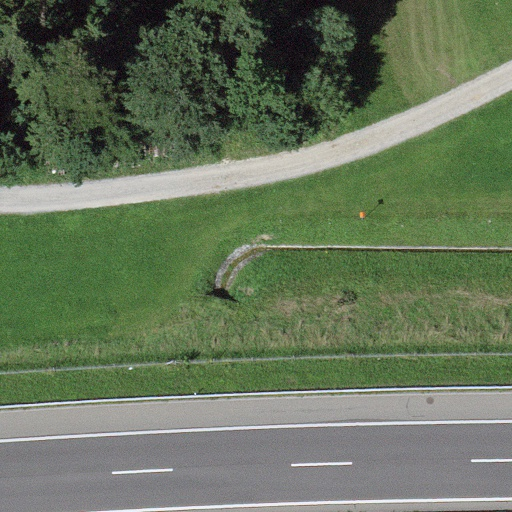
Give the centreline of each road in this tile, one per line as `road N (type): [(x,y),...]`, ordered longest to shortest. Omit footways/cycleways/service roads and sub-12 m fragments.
road 1 (track): [(0,202),(176,188),(327,162),(511,76)]
road 2 (motorway): [(511,460),(0,480)]
